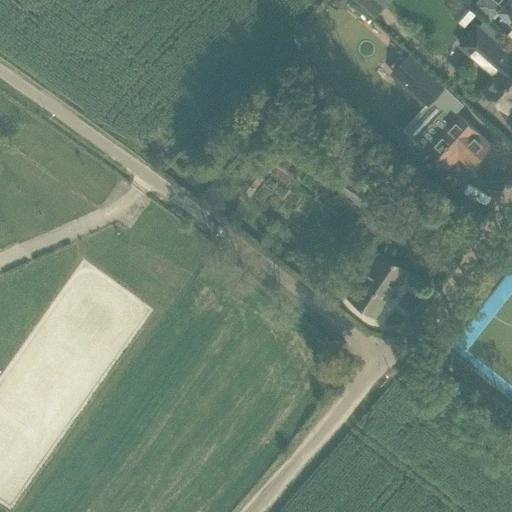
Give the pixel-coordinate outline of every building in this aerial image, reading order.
[(352,0),(371,17),(386,0),(352,0)] [(462,4),(451,16),(464,27),(475,15),(462,4)] [(511,65),(511,64),(511,56),(477,25),(459,45),(495,76),(483,90),(506,111),(511,103),(511,65)] [(408,54),(391,72),(409,88),(426,70),(408,54)] [(442,108),(414,139),(423,148),(447,169),(464,151),(476,162),(492,144),(456,111),(451,117),(442,108)] [(390,237),(403,217),(348,179),(340,190),(371,211),(365,220),(390,237)] [(407,269),(391,258),(380,250),(347,297),(374,317),(407,269)]
